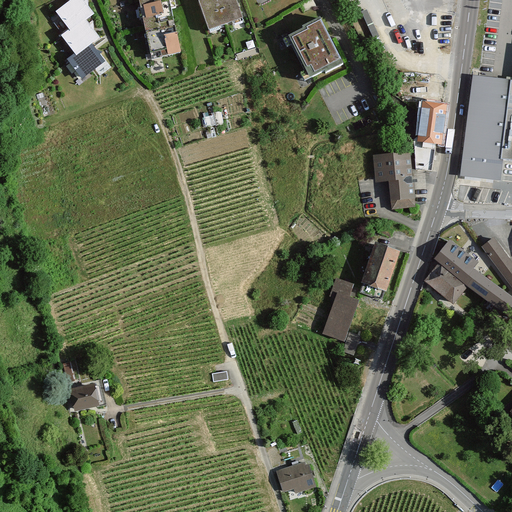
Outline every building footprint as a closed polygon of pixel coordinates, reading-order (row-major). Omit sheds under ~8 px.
[(82,0),(70,0),(55,11),(69,31),(87,18),(93,14),(82,0)] [(170,0),(139,0),(151,59),(181,53),(170,0)] [(235,0),(198,0),(209,30),(242,19),(235,0)] [(69,31),(62,36),(73,52),(92,40),(99,34),(87,18),(69,31)] [(320,20),(283,39),(305,82),(343,63),(320,20)] [(73,52),(69,59),(80,77),(105,60),(92,40),(73,52)] [(511,80),(470,76),(460,176),(501,181),(503,160),(511,161),(511,80)] [(448,104),(423,100),(418,135),(414,140),(416,169),(432,170),(436,143),(442,144),(448,104)] [(411,152),(374,154),(375,182),(391,181),(392,207),(414,206),(411,152)] [(511,261),(494,235),(480,246),(511,291),(511,261)] [(478,261),(449,239),(433,261),(436,263),(466,285),(500,310),(511,295),(473,267),(478,261)] [(373,241),(357,283),(385,293),(400,251),(373,241)] [(436,263),(423,282),(452,303),(466,285),(436,263)] [(353,284),(336,278),(329,296),(335,298),(322,333),(344,341),(358,302),(347,298),(353,284)] [(228,372),(213,374),(213,383),(228,382),(228,372)] [(92,381),(69,388),(72,410),(96,405),(92,381)] [(306,460),(277,470),(284,502),(313,492),(306,460)]
